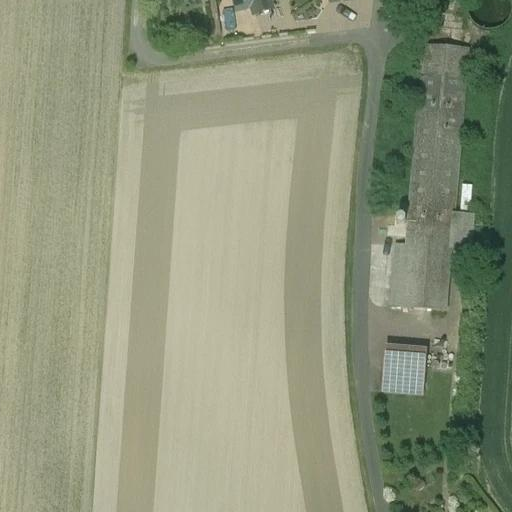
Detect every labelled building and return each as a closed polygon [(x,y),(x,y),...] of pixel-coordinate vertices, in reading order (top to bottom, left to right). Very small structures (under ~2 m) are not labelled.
[(236,0),(240,11),(252,8),(255,17),(270,12),(267,3),(277,0),(236,0)] [(460,0),(410,0),(409,12),(458,17),(460,0)] [(469,0),(469,2),(468,4),(467,7),(467,11),(467,13),(468,16),(469,20),(471,23),(475,27),(478,29),(482,31),(486,32),(491,33),(496,32),(500,30),(502,28),(504,27),(507,24),(509,21),(510,18),(511,16),(511,13),(511,10),(511,6),(510,3),(509,0),(508,0),(469,0)] [(468,52),(423,48),(406,248),(396,247),(391,309),(445,314),(468,52)] [(426,365),(384,361),(381,394),(423,397),(426,365)]
